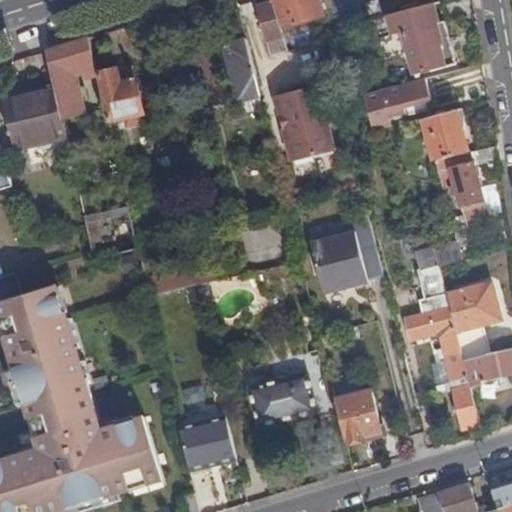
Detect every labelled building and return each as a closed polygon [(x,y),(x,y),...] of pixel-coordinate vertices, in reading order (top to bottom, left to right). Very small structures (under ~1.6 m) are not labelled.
[(258,6),(269,46),(287,41),(283,28),(326,14),(321,0),(274,0),(275,0),(258,6)] [(381,0),(368,4),(372,14),(373,19),(386,15),(381,0)] [(438,1),(389,15),(395,34),(404,32),(416,74),(458,63),(446,20),(444,21),(438,1)] [(91,37),(49,50),(58,88),(64,117),(88,111),(80,76),(99,71),(91,37)] [(262,96),(248,39),(225,44),(239,101),(262,96)] [(287,41),(269,46),(272,56),(290,51),(287,41)] [(135,64),(120,68),(123,82),(138,79),(135,64)] [(120,68),(99,73),(110,122),(130,117),(133,129),(150,125),(138,79),(123,82),(120,68)] [(425,77),(365,94),(375,130),(394,125),(391,114),(405,110),(404,105),(431,97),(425,77)] [(321,85),(277,96),(293,161),(337,150),(321,85)] [(64,117),(58,88),(5,101),(16,147),(69,135),(64,117)] [(262,96),(239,101),(242,113),(265,108),(262,96)] [(437,160),(469,151),(458,108),(425,117),(437,160)] [(499,157),(497,144),(469,151),(437,160),(436,160),(444,188),(457,184),(463,207),(467,206),(471,220),(487,217),(483,202),(486,201),(475,164),(499,157)] [(0,188),(13,185),(8,163),(7,156),(0,158),(0,188)] [(87,215),(97,257),(139,247),(130,205),(87,215)] [(385,276),(369,215),(351,220),(354,232),(312,243),(326,294),(370,282),(369,280),(385,276)] [(463,217),(452,219),(456,231),(465,228),(463,217)] [(465,228),(456,231),(459,242),(459,243),(469,240),(465,228)] [(436,249),(432,232),(416,236),(419,250),(418,250),(423,268),(424,268),(430,288),(437,286),(435,281),(444,279),(440,264),(436,249)] [(440,264),(463,258),(459,243),(459,242),(436,249),(440,264)] [(150,256),(142,258),(144,270),(153,269),(150,256)] [(197,285),(228,278),(224,261),(146,278),(151,296),(197,285)] [(465,360),(492,353),(485,324),(503,319),(493,281),(448,294),(465,360)] [(54,511),(93,500),(103,497),(132,488),(130,482),(163,472),(146,417),(103,430),(100,418),(59,284),(1,302),(10,334),(6,336),(11,353),(25,398),(31,419),(39,416),(49,446),(36,450),(0,461),(0,511),(29,511),(34,511),(54,511)] [(449,307),(423,313),(428,335),(435,333),(442,335),(453,381),(451,381),(453,389),(455,389),(465,429),(481,425),(464,360),(449,307)] [(428,335),(423,313),(408,317),(412,338),(428,335)] [(511,347),(492,353),(465,360),(471,384),(477,382),(477,380),(483,378),(484,379),(511,371),(511,347)] [(333,385),(328,367),(250,387),(259,426),(318,412),(319,418),(340,412),(333,385)] [(340,412),(347,442),(367,436),(365,429),(382,425),(373,388),(368,390),(365,380),(363,378),(333,385),(340,412)] [(191,469),(238,458),(227,414),(181,426),(191,469)] [(365,429),(367,436),(383,432),(382,425),(365,429)] [(478,511),(479,511),(487,511),(492,511),(500,508),(496,498),(477,504),(470,482),(420,499),(424,511),(478,511)] [(496,486),(493,487),(496,498),(500,508),(511,504),(511,486),(498,491),(496,486)] [(188,511),(201,511),(197,492),(185,496),(188,511)]
